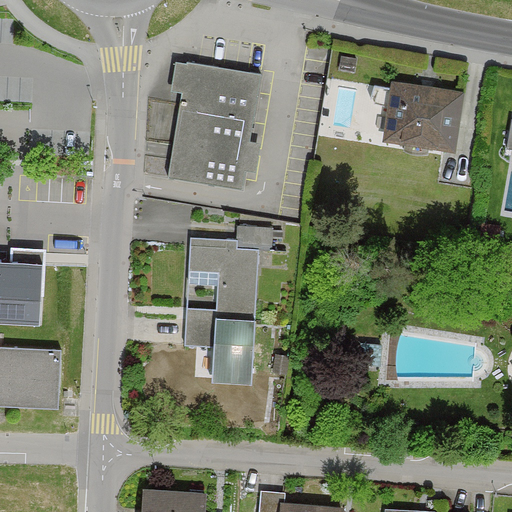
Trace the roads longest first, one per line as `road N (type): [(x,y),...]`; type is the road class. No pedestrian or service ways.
road 1 (residential): [(113,0),(121,58),(106,454)]
road 2 (residential): [(511,479),(106,454)]
road 3 (primary): [(511,40),(338,0)]
